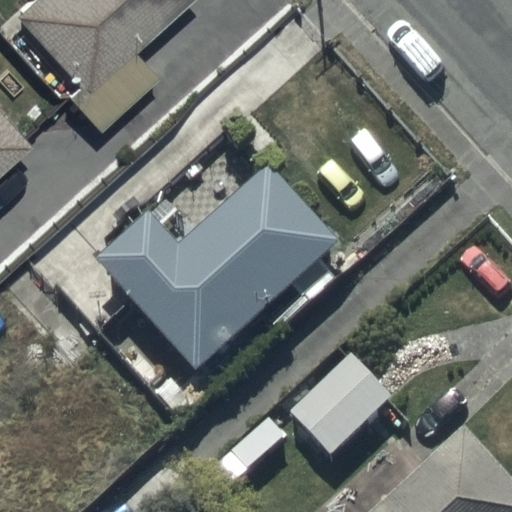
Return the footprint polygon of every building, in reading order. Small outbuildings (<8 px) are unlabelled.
[(192,0),(31,0),(13,16),(76,89),(66,98),(94,131),(156,78),(133,51),(192,0)] [(0,173),(26,150),(0,119),(0,173)] [(154,235),(99,283),(199,395),(345,265),(274,186),(182,267),(154,235)] [(0,438),(72,374),(0,292),(0,438)] [(396,414),(353,367),(290,424),(333,471),(396,414)] [(511,511),(511,497),(468,447),(395,511),(511,511)]
